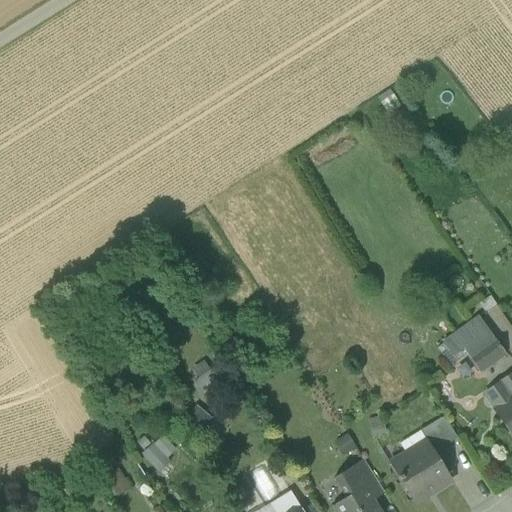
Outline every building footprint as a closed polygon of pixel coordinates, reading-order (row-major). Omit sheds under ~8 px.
[(479,318),(442,344),(452,356),(462,349),(468,358),(478,351),(494,339),(479,318)] [(494,339),(478,351),(489,366),(505,355),(494,339)] [(478,351),(468,358),(479,373),(489,366),(478,351)] [(207,371),(193,382),(202,394),(216,384),(207,371)] [(511,374),(484,394),(496,410),(511,398),(511,374)] [(511,398),(496,410),(494,411),(511,436),(511,398)] [(444,417),(420,431),(426,442),(427,442),(434,453),(457,439),(444,417)] [(162,435),(141,454),(156,471),(177,451),(162,435)] [(426,442),(389,465),(414,504),(451,480),(434,453),(427,442),(426,442)] [(353,467),(334,479),(346,498),(331,508),(333,511),(380,511),(374,501),(358,475),(353,467)] [(384,494),(368,469),(358,475),(374,501),(384,494)] [(268,511),(287,511),(283,500),(267,506),(268,511)]
